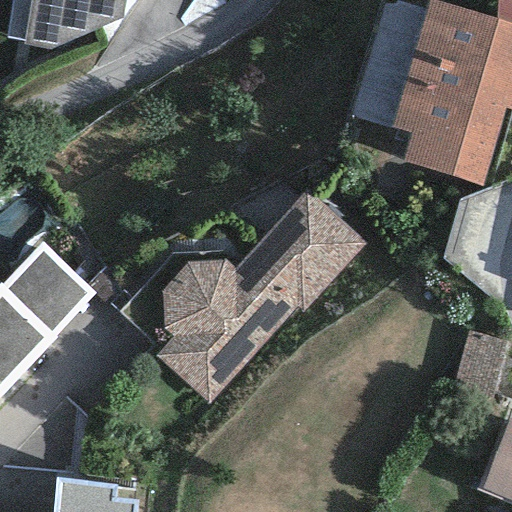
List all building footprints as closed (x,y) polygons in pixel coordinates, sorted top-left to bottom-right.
[(22,41),(29,0),(10,0),(5,38),(22,41)] [(124,0),(29,0),(22,41),(22,45),(49,51),(122,18),(124,0)] [(511,25),(494,20),(429,0),(390,128),(410,134),(401,162),(480,186),(504,108),(511,110),(511,25)] [(511,0),(495,0),(494,20),(511,25),(511,0)] [(366,244),(305,189),(233,271),(224,260),(186,262),(161,291),(163,328),(171,336),(154,357),(206,406),(297,307),(301,313),(366,244)] [(93,293),(39,243),(0,284),(0,397),(56,338),(53,335),(93,293)] [(79,309),(70,345),(105,353),(113,317),(79,309)] [(506,342),(465,331),(450,393),(490,403),(506,342)] [(511,420),(507,419),(479,490),(511,502),(511,420)] [(115,484),(54,479),(50,511),(134,511),(135,500),(114,498),(115,484)]
